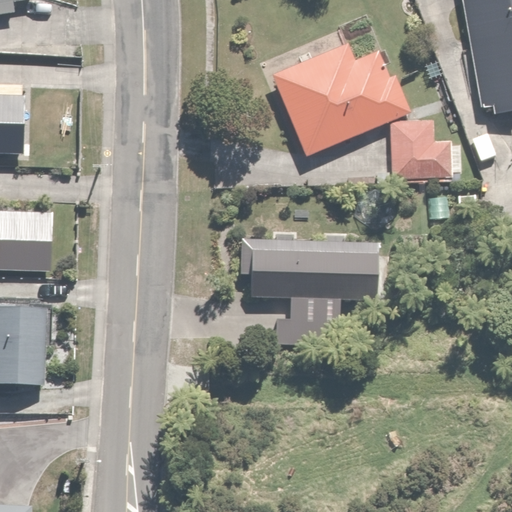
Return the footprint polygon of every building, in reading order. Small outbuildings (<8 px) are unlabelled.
[(511,0),(465,0),(488,114),(511,109),(511,0)] [(349,49),(273,82),(308,161),(409,117),(382,54),(356,65),(349,49)] [(33,103),(0,100),(0,156),(30,158),(33,103)] [(392,126),(397,182),(450,177),(448,141),(435,142),(434,123),(392,126)] [(0,272),(51,275),(54,209),(0,206),(0,272)] [(331,351),(334,301),(361,303),(364,241),(244,234),(242,266),(252,267),(250,296),(289,298),(288,317),(276,316),(274,348),(331,351)] [(0,391),(47,395),(51,317),(0,313),(0,391)]
